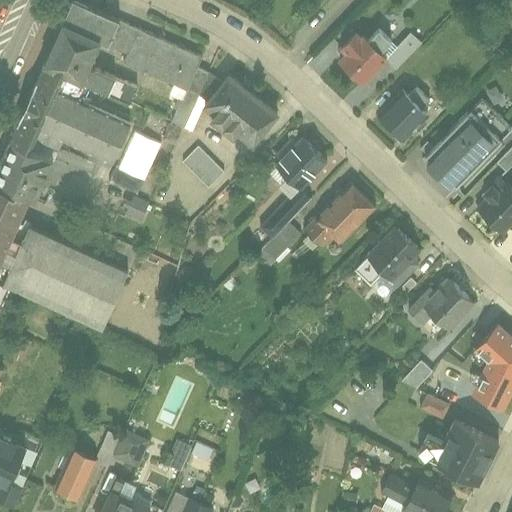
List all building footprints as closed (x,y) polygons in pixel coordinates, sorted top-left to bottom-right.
[(64,0),(62,0),(35,67),(78,85),(128,106),(138,84),(88,63),(97,42),(106,46),(116,22),(64,0)] [(342,51),(334,59),(358,82),(396,43),(372,21),(361,33),(351,24),(333,43),(342,51)] [(199,56),(116,22),(106,46),(102,54),(185,89),(199,56)] [(35,67),(3,142),(44,159),(53,137),(110,161),(127,123),(71,100),(78,85),(35,67)] [(273,108),(225,67),(198,99),(208,108),(204,112),(225,130),(231,124),(248,137),(273,108)] [(399,85),(372,112),(398,138),(425,110),(399,85)] [(469,102),(421,150),(451,179),(499,131),(469,102)] [(134,130),(117,169),(146,181),(162,143),(134,130)] [(325,157),(298,131),(268,162),(293,186),(261,219),(273,231),(319,183),(310,174),(325,157)] [(3,142),(0,148),(0,192),(25,203),(44,159),(3,142)] [(511,143),(495,161),(504,170),(511,162),(511,143)] [(224,173),(199,149),(186,163),(210,187),(224,173)] [(511,182),(495,167),(471,193),(494,215),(511,196),(511,182)] [(375,201),(347,176),(304,224),(316,234),(325,224),(341,239),(375,201)] [(0,192),(0,301),(8,284),(99,324),(124,266),(18,219),(25,203),(0,192)] [(141,220),(149,202),(136,196),(133,203),(128,201),(126,206),(130,208),(128,214),(141,220)] [(418,245),(393,221),(367,248),(397,277),(418,256),(412,251),(418,245)] [(472,297),(447,274),(434,287),(429,282),(408,304),(420,314),(429,304),(448,322),(472,297)] [(467,395),(505,407),(511,384),(511,333),(480,324),(470,356),(478,359),(467,395)] [(420,389),(435,367),(418,356),(404,379),(420,389)] [(419,405),(441,415),(447,401),(425,391),(419,405)] [(453,417),(432,457),(476,481),(498,440),(453,417)] [(121,435),(113,453),(139,465),(151,438),(125,426),(121,435)] [(99,456),(98,459),(109,463),(113,453),(121,435),(108,430),(97,455),(99,456)] [(167,445),(161,461),(181,469),(192,442),(178,436),(173,448),(167,445)] [(0,438),(0,479),(10,484),(25,450),(0,438)] [(74,445),(56,486),(81,496),(98,459),(99,456),(97,455),(74,445)] [(403,502),(401,507),(410,511),(437,511),(447,492),(415,476),(411,484),(389,473),(380,491),(403,502)] [(101,504),(97,511),(147,511),(151,504),(109,486),(101,504)] [(207,511),(211,504),(187,494),(179,511),(207,511)]
